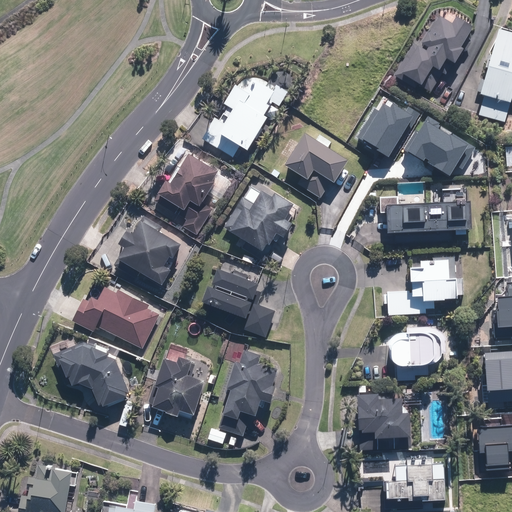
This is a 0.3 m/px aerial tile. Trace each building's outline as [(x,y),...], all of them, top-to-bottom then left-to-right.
[(457,48),(470,28),(452,17),(448,24),(436,17),(420,44),(423,46),(421,50),(412,44),(393,75),(415,88),(417,85),(429,93),(441,73),(444,75),(460,49),(457,48)] [(511,34),(495,30),(477,94),(483,96),(478,114),(502,121),(511,90),(511,34)] [(271,92),(250,79),(242,92),(233,87),(222,105),(226,107),(217,122),(213,119),(201,139),(231,157),(237,147),(245,151),(265,118),(261,116),(266,106),(263,104),(271,92)] [(375,108),(357,137),(363,140),(364,139),(376,147),(375,149),(389,157),(390,155),(394,157),(422,111),(410,104),(405,111),(393,103),(390,107),(383,103),(378,111),(375,108)] [(428,114),(405,150),(408,152),(409,151),(424,160),(425,158),(429,160),(427,162),(450,176),(456,166),(462,170),(476,147),(452,132),(451,134),(450,134),(449,134),(439,128),(441,126),(440,125),(441,123),(428,114)] [(345,161),(301,134),(282,165),(301,177),(298,183),(320,197),(330,182),(331,183),(345,161)] [(215,172),(186,154),(168,184),(164,182),(153,200),(173,213),(174,212),(186,219),(183,225),(196,233),(210,210),(199,203),(211,182),(209,181),(215,172)] [(383,206),(384,233),(467,229),(466,202),(426,204),(425,184),(397,185),(398,205),(383,206)] [(241,198),(223,228),(261,250),(264,243),(266,244),(274,232),(280,235),(287,223),(281,220),(290,205),(272,194),(269,197),(259,191),(251,203),(241,198)] [(123,247),(116,258),(159,285),(168,270),(162,266),(167,257),(170,259),(179,245),(157,232),(160,228),(143,218),(141,222),(138,221),(130,234),(124,231),(117,244),(123,247)] [(386,292),(387,315),(424,313),(424,309),(433,309),(432,299),(454,298),(454,295),(462,295),(461,279),(454,279),(453,258),(417,259),(418,268),(408,268),(409,291),(386,292)] [(205,287),(200,301),(245,319),(241,328),(263,337),(273,311),(255,304),(260,293),(254,290),(256,285),(244,280),(245,276),(233,271),(232,275),(215,269),(207,287),(205,287)] [(82,301),(72,321),(93,332),(96,326),(142,348),(158,314),(146,308),(147,307),(117,292),(117,294),(103,287),(96,301),(89,297),(87,303),(82,301)] [(393,364),(394,381),(414,380),(413,376),(426,375),(425,364),(440,364),(439,354),(445,354),(444,338),(438,331),(429,327),(406,328),(406,333),(393,334),(385,342),(385,346),(388,350),(389,360),(393,364)] [(65,386),(74,382),(91,389),(97,404),(99,403),(100,405),(125,395),(124,394),(128,393),(113,360),(104,356),(105,353),(91,348),(92,346),(82,342),(52,354),(65,386)] [(258,355),(241,350),(237,363),(233,362),(223,393),(226,394),(220,414),(221,414),(217,427),(242,435),(248,414),(252,415),(257,399),(266,401),(271,386),(269,386),(274,369),(256,363),(258,355)] [(480,359),(483,402),(511,400),(511,351),(483,353),(483,359),(480,359)] [(175,362),(161,358),(147,403),(151,404),(150,406),(176,415),(177,411),(191,415),(202,381),(190,377),(194,364),(176,358),(175,362)] [(358,429),(358,449),(408,448),(407,414),(399,414),(398,398),(391,398),(390,393),(355,394),(356,429),(358,429)] [(511,450),(511,423),(473,424),(473,451),(477,451),(478,476),(507,475),(507,450),(511,450)] [(382,481),(383,509),(443,507),(441,462),(428,463),(428,458),(359,460),(360,481),(382,481)] [(46,511),(63,511),(70,472),(37,467),(35,477),(29,476),(26,496),(20,495),(17,511),(41,511),(42,511),(46,511)] [(113,509),(107,508),(106,511),(151,511),(153,503),(133,500),(132,509),(114,506),(113,509)]
